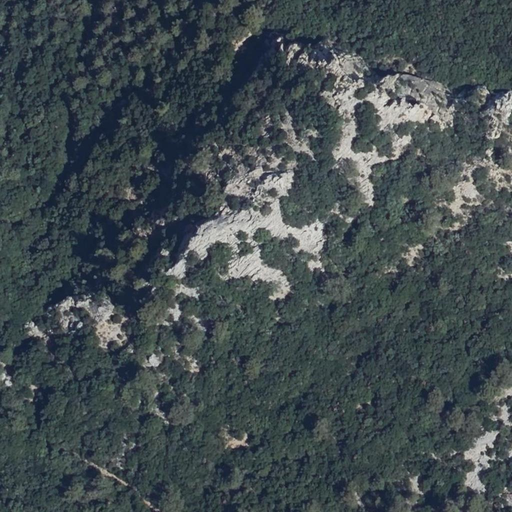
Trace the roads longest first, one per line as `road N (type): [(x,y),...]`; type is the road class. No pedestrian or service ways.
road 1 (track): [(0,216),(22,236),(67,149),(93,0)]
road 2 (track): [(154,511),(139,489),(71,455),(0,333)]
